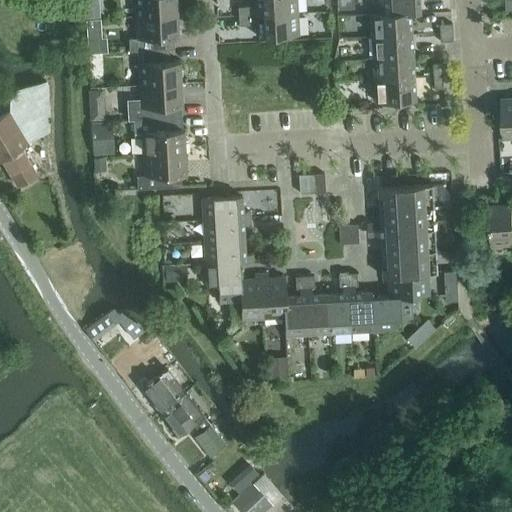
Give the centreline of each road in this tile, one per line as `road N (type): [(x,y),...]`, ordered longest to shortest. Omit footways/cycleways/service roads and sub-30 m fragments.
road 1 (unclassified): [(211,511),(59,313),(0,213)]
road 2 (residential): [(478,132),(217,151)]
